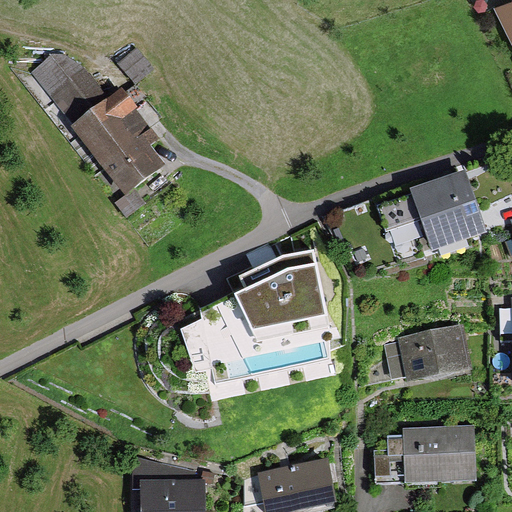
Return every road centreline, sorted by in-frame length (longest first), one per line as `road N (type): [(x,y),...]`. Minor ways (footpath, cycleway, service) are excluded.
road 1 (residential): [(0,366),(340,196),(511,140)]
road 2 (track): [(108,72),(89,46),(0,26)]
